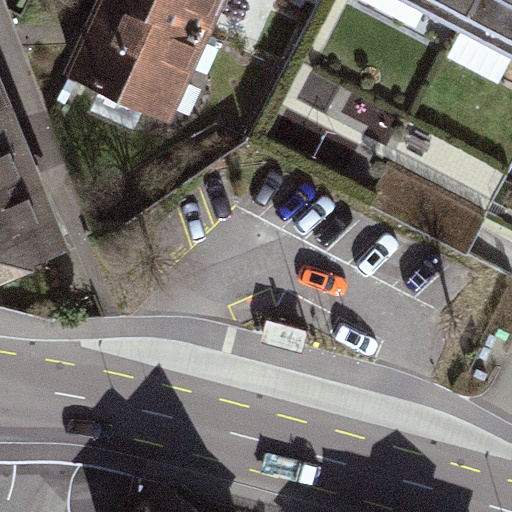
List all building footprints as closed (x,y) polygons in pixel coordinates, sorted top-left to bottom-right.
[(199,44),(106,0),(91,0),(59,73),(162,127),(199,44)] [(106,0),(199,44),(218,0),(106,0)] [(511,0),(440,0),(511,36),(511,0)] [(0,271),(58,245),(0,101),(0,271)] [(310,329),(267,317),(260,341),(303,353),(310,329)] [(199,511),(167,480),(135,511),(199,511)]
